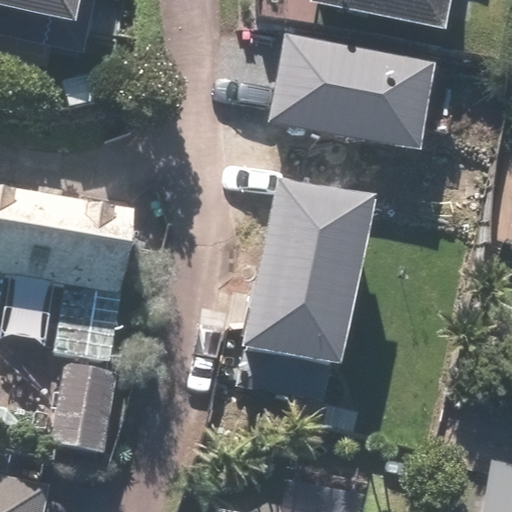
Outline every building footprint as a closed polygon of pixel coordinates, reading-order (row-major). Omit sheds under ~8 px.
[(0,0),(0,26),(51,39),(60,0),(0,0)] [(444,0),(304,0),(301,12),(435,42),(444,0)] [(426,73),(276,42),(256,141),(406,172),(426,73)] [(44,454),(94,459),(117,216),(0,204),(0,285),(53,291),(46,370),(52,370),(44,454)] [(352,232),(254,214),(217,400),(318,419),(352,232)] [(511,511),(511,470),(477,465),(469,511),(511,511)] [(0,511),(38,511),(42,495),(0,485),(0,511)]
